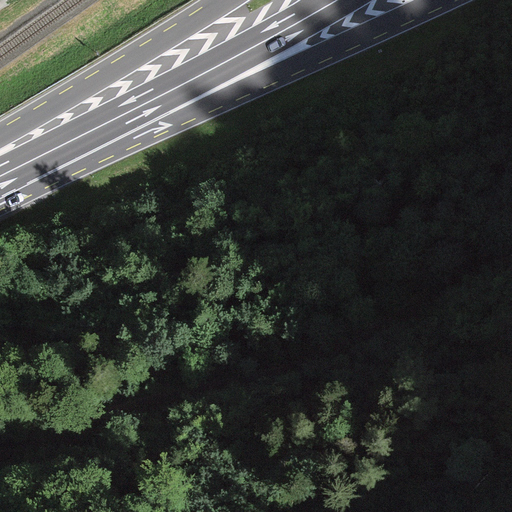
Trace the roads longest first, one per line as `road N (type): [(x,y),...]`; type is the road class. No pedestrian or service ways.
road 1 (track): [(511,261),(309,372),(0,472)]
road 2 (primary): [(0,179),(216,100),(439,0)]
road 3 (trunk): [(0,176),(337,0)]
road 4 (primary): [(227,0),(0,169)]
